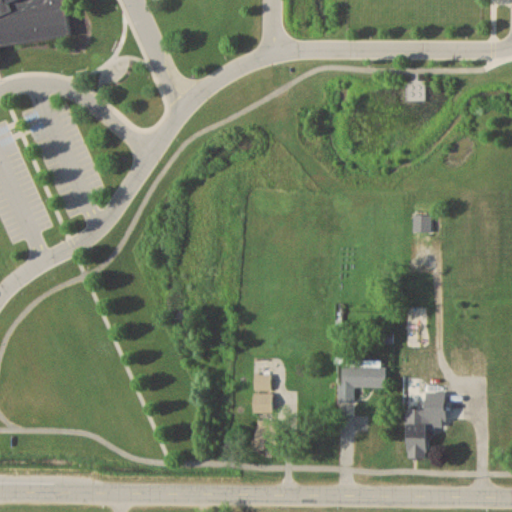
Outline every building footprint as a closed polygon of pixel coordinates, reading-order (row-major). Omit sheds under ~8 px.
[(0,0),(67,0),(70,17),(73,34),(52,38),(21,43),(0,46),(0,0)] [(405,78),(405,100),(425,100),(425,79),(415,79),(415,78),(405,78)] [(453,373),(476,373),(476,331),(453,331),(453,373)] [(355,386),(388,387),(389,364),(344,363),(343,401),(355,402),(355,386)] [(272,410),(272,373),(255,373),(255,391),(255,410),(272,410)] [(404,411),(419,411),(419,393),(404,393),(404,411)] [(428,423),(409,423),(409,457),(428,457),(428,423)]
